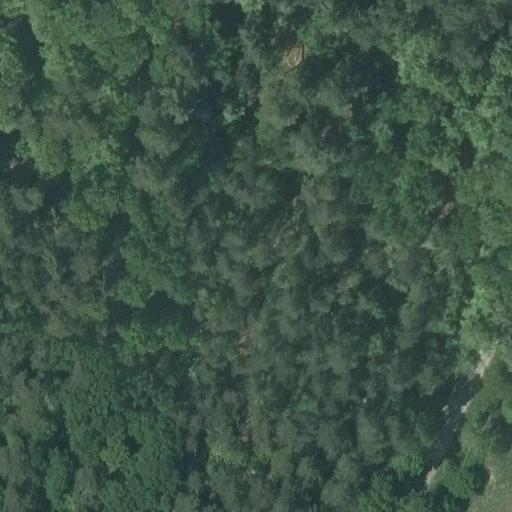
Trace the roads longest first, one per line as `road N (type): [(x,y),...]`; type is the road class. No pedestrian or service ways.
road 1 (track): [(115,511),(126,244)]
road 2 (track): [(126,244),(143,0)]
road 3 (unclassified): [(406,511),(511,299)]
